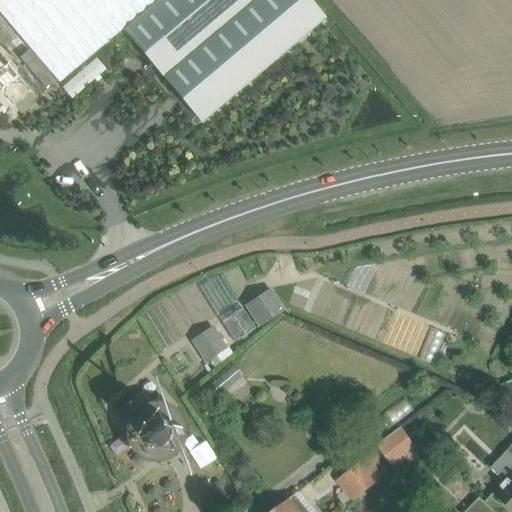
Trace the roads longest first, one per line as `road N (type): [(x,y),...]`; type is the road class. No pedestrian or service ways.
road 1 (secondary): [(161,248),(294,199),(511,155)]
road 2 (secondary): [(31,329),(161,248)]
road 3 (secondary): [(161,248),(124,254),(18,297)]
road 4 (secondary): [(61,511),(6,381)]
